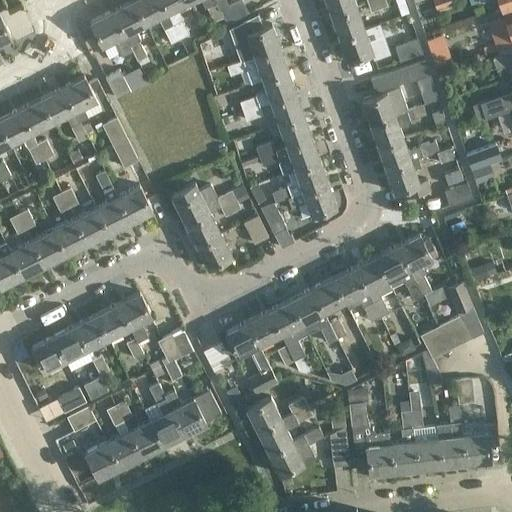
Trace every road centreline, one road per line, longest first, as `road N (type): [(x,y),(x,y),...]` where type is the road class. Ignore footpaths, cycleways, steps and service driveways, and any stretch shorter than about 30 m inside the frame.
road 1 (residential): [(0,325),(139,257),(156,255),(186,288),(211,296),(350,226),(362,207),(359,180),(295,0)]
road 2 (residential): [(355,511),(511,493)]
road 3 (residential): [(66,511),(0,383)]
